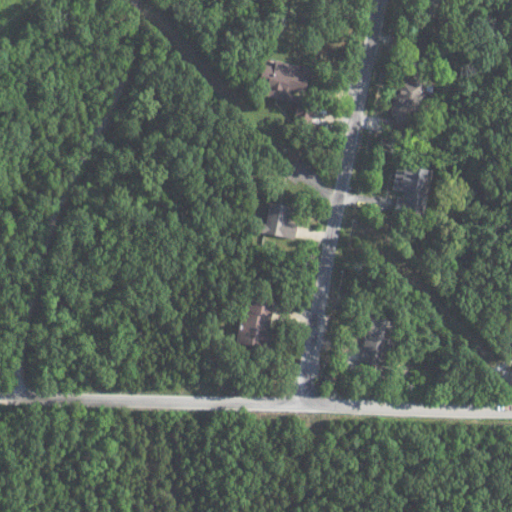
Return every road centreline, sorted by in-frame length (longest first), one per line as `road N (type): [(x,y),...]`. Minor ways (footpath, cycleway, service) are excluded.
road 1 (residential): [(0,401),(511,412)]
road 2 (residential): [(301,408),(380,0)]
